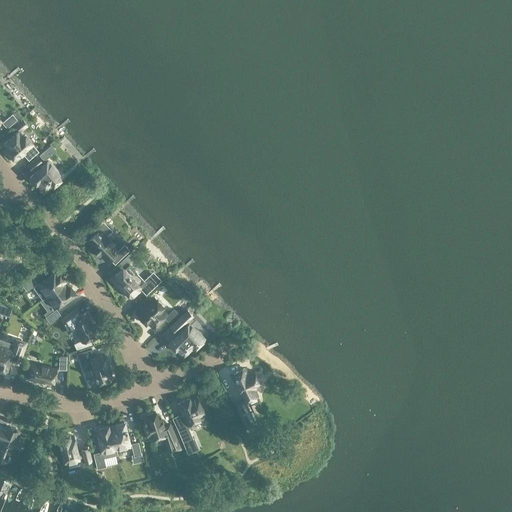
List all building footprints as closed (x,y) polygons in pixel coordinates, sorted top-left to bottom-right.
[(16,119),(12,114),(3,123),(7,127),(16,119)] [(23,128),(18,123),(9,131),(13,136),(23,128)] [(25,138),(20,133),(5,145),(10,151),(8,152),(17,162),(35,146),(26,137),(25,138)] [(28,165),(32,170),(42,162),(38,157),(28,165)] [(57,170),(47,160),(29,176),(35,182),(36,181),(43,190),(51,183),(52,184),(59,178),(54,172),(57,170)] [(103,237),(98,231),(89,240),(95,247),(93,249),(100,255),(101,254),(107,261),(114,255),(118,260),(127,251),(123,247),(118,251),(112,245),(114,244),(106,235),(103,237)] [(141,287),(122,268),(115,275),(117,276),(114,279),(131,297),(141,287)] [(57,270),(38,285),(46,296),(65,282),(64,280),(65,279),(60,272),(59,273),(57,270)] [(36,283),(33,278),(23,285),(26,290),(36,283)] [(151,280),(142,289),(147,294),(156,285),(151,280)] [(65,282),(46,296),(55,308),(75,293),(70,286),(69,286),(65,282)] [(162,298),(174,307),(177,303),(165,294),(162,298)] [(155,300),(151,295),(142,304),(146,308),(155,300)] [(159,309),(154,304),(140,317),(145,322),(144,324),(152,333),(170,316),(161,307),(159,309)] [(56,309),(46,317),(50,322),(60,315),(56,309)] [(86,312),(71,319),(83,342),(94,336),(90,329),(93,328),(86,312)] [(66,315),(56,323),(59,328),(69,321),(66,315)] [(183,315),(174,324),(178,328),(187,320),(183,315)] [(194,335),(184,325),(167,342),(173,349),(174,347),(182,355),(189,348),(191,349),(197,343),(192,337),(194,335)] [(0,369),(5,372),(13,349),(0,344),(0,369)] [(22,352),(16,350),(13,362),(18,364),(22,352)] [(86,350),(74,354),(76,360),(88,356),(86,350)] [(104,353),(90,357),(99,383),(108,380),(107,378),(111,377),(104,353)] [(55,369),(30,363),(27,378),(43,382),(44,379),(52,381),(55,369)] [(247,374),(244,368),(233,373),(237,382),(235,383),(240,394),(243,393),(246,400),(257,395),(254,388),(260,385),(254,371),(247,374)] [(205,419),(195,396),(183,401),(184,403),(178,406),(185,423),(192,421),(193,424),(205,419)] [(239,397),(233,400),(238,411),(244,409),(239,397)] [(155,412),(143,415),(151,440),(166,434),(161,419),(158,420),(155,412)] [(180,420),(174,422),(179,433),(185,431),(180,420)] [(116,425),(110,426),(116,449),(130,446),(124,422),(115,424),(116,425)] [(5,428),(0,425),(0,439),(0,440),(0,446),(12,452),(15,445),(21,448),(25,437),(16,433),(18,430),(6,425),(5,428)] [(99,429),(96,430),(102,453),(116,449),(110,426),(108,427),(108,426),(99,428),(99,429)] [(174,432),(168,434),(172,445),(178,443),(174,432)] [(72,434),(62,437),(68,463),(82,459),(76,435),(72,436),(72,434)] [(138,444),(132,446),(135,457),(141,456),(138,444)] [(100,453),(93,455),(96,467),(103,465),(100,453)] [(90,456),(83,457),(86,469),(92,468),(90,456)]
